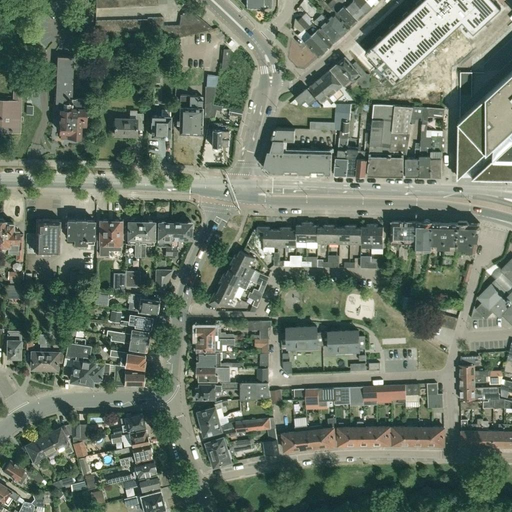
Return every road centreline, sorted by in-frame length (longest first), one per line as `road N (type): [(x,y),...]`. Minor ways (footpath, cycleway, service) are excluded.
road 1 (secondary): [(230,197),(406,201),(511,217)]
road 2 (secondary): [(511,195),(240,183)]
road 3 (residential): [(454,454),(288,459),(195,481)]
road 4 (residential): [(454,454),(455,345),(496,222)]
road 5 (residential): [(181,310),(259,315),(279,268),(384,270)]
road 6 (secondary): [(173,185),(0,180)]
road 7 (residential): [(268,86),(292,86),(393,0)]
road 8 (unclassified): [(21,413),(61,399),(165,393)]
road 9 (unclassified): [(181,310),(230,197)]
